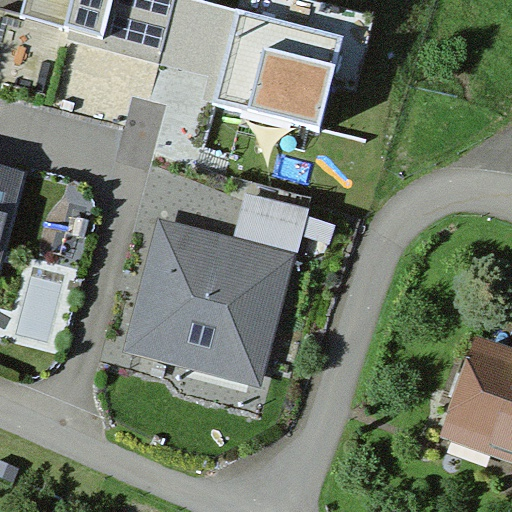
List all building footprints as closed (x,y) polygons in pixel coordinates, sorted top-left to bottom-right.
[(25,0),(23,13),(157,47),(169,0),(25,0)] [(0,242),(17,177),(0,173),(0,242)] [(246,195),(235,238),(298,254),(309,211),(246,195)] [(290,258),(161,226),(130,350),(259,382),(290,258)] [(511,373),(476,361),(451,431),(511,452),(511,373)]
